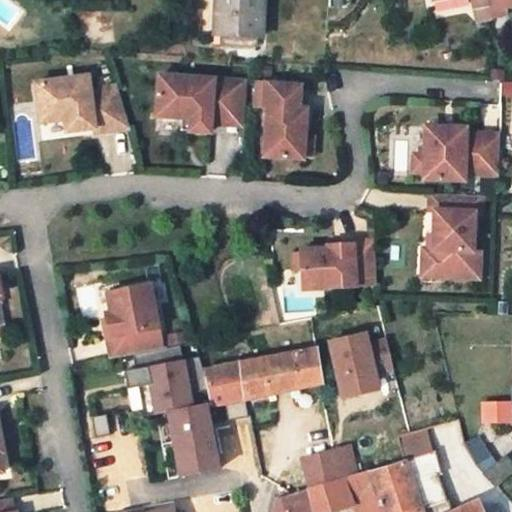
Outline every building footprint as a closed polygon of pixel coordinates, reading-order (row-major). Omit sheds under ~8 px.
[(263,0),(215,0),(214,34),(262,36),(263,0)] [(473,0),(476,10),(492,7),(490,0),(473,0)] [(511,0),(490,0),(492,7),(494,19),(506,17),(505,10),(511,9),(511,0)] [(35,83),(40,122),(65,119),(72,118),(74,130),(93,128),(94,133),(129,128),(116,85),(89,89),(88,76),(35,83)] [(158,76),(155,117),(180,119),(189,119),(188,131),(209,133),(210,124),(240,126),(243,82),(158,76)] [(254,83),(252,107),(267,108),(263,157),(302,160),(302,155),(304,138),(306,110),(298,109),(300,87),(254,83)] [(65,119),(66,131),(74,130),(72,118),(65,119)] [(180,119),(179,131),(188,131),(189,119),(180,119)] [(40,127),(41,137),(66,136),(65,125),(40,127)] [(425,173),(425,180),(465,182),(466,175),(499,176),(501,135),(467,134),(467,129),(455,129),(455,134),(446,133),(446,128),(427,128),(426,156),(425,173)] [(304,138),(302,155),(311,156),(312,139),(304,138)] [(415,155),(414,173),(425,173),(426,156),(415,155)] [(435,241),(433,278),(481,280),(482,253),(474,253),(476,214),(483,215),(484,198),(432,196),(431,213),(436,213),(435,241)] [(301,266),(302,287),(355,285),(355,284),(375,283),(374,240),(352,240),(352,243),(327,244),(328,246),(300,247),(300,251),(301,266)] [(424,250),(423,278),(433,278),(435,241),(430,241),(429,251),(424,250)] [(291,252),(292,267),(301,266),(300,251),(291,252)] [(107,339),(112,360),(123,358),(163,350),(150,286),(107,295),(111,314),(106,315),(111,338),(107,339)] [(365,334),(330,342),(344,398),(378,390),(374,373),(393,368),(387,341),(367,346),(365,334)] [(213,407),(206,370),(203,371),(194,343),(163,350),(123,358),(123,359),(124,365),(128,384),(162,378),(182,477),(220,469),(207,409),(213,407)] [(247,400),(322,383),(317,349),(297,353),(235,364),(206,370),(213,407),(227,404),(247,400)] [(247,400),(227,404),(230,422),(250,418),(247,400)] [(510,404),(484,404),(484,422),(505,422),(510,422),(510,404)] [(406,460),(435,451),(427,427),(398,436),(406,460)] [(300,441),(310,480),(312,488),(345,479),(357,475),(346,429),(300,441)] [(474,459),(485,453),(469,430),(464,432),(474,459)] [(511,463),(504,456),(483,475),(495,489),(500,485),(503,488),(508,483),(505,480),(511,473),(511,463)] [(403,461),(369,472),(378,498),(382,511),(409,511),(420,509),(403,461)] [(366,502),(378,498),(369,472),(357,475),(345,479),(354,506),(366,502)] [(310,511),(335,511),(354,506),(345,479),(312,488),(299,492),(294,494),(275,499),(277,511),(294,511),(310,509),(310,511)] [(310,480),(297,484),(299,492),(312,488),(310,480)] [(275,499),(294,494),(280,487),(275,499)] [(366,502),(368,511),(382,511),(378,498),(366,502)] [(0,503),(0,511),(18,511),(16,500),(0,503)] [(481,511),(478,503),(458,511),(481,511)]
